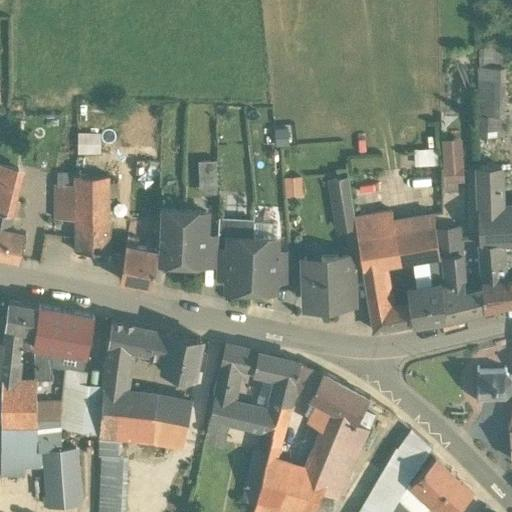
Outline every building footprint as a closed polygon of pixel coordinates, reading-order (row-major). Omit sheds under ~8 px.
[(499,60),(478,60),(478,75),(499,75),(499,60)] [(499,75),(478,75),(478,110),(496,111),(502,111),(502,80),(499,80),(499,75)] [(496,111),(478,110),(477,129),(495,130),(496,111)] [(460,137),(445,138),(445,171),(462,170),(460,137)] [(401,165),(437,163),(436,145),(414,146),(414,152),(400,153),(401,165)] [(218,185),(217,153),(199,153),(200,186),(218,185)] [(511,200),(502,201),(500,159),(475,161),(479,238),(501,237),(501,236),(511,235),(511,200)] [(16,165),(0,162),(0,194),(10,197),(16,165)] [(284,170),(285,188),(302,188),(301,169),(284,170)] [(76,170),(58,170),(58,182),(55,181),(55,215),(75,215),(76,170)] [(108,171),(76,170),(75,215),(75,247),(110,247),(110,227),(108,199),(108,171)] [(347,172),(329,174),(337,222),(355,219),(354,212),(347,172)] [(10,197),(0,194),(0,251),(19,256),(24,229),(8,225),(13,198),(10,197)] [(182,205),(158,204),(158,216),(157,245),(155,256),(180,257),(182,205)] [(206,206),(182,205),(180,257),(204,259),(205,231),(206,206)] [(390,206),(354,212),(355,219),(357,232),(394,226),(392,215),(390,206)] [(432,208),(392,215),(394,226),(397,246),(398,251),(399,256),(429,251),(439,250),(437,237),(432,208)] [(394,226),(357,232),(362,262),(383,259),(393,257),(399,256),(398,251),(397,246),(394,226)] [(253,231),(229,230),(227,272),(227,283),(250,284),(253,231)] [(217,231),(205,231),(204,259),(215,259),(216,259),(216,243),(217,243),(217,231)] [(276,232),(253,231),(250,284),(274,285),(274,274),(275,246),(276,232)] [(459,235),(437,237),(439,250),(439,251),(441,251),(460,249),(460,247),(459,235)] [(501,237),(479,238),(481,281),(483,303),(511,296),(511,273),(503,274),(501,237)] [(125,239),(119,275),(151,281),(155,256),(157,245),(132,241),(125,239)] [(217,243),(216,243),(216,259),(215,259),(215,271),(227,272),(228,244),(217,243)] [(289,246),(275,246),(274,274),(292,274),(289,246)] [(320,257),(303,258),(304,295),(326,295),(326,299),(341,299),(341,289),(351,289),(350,265),(349,265),(348,249),(320,250),(320,257)] [(460,249),(441,251),(443,267),(462,262),(461,254),(460,249)] [(431,279),(407,283),(409,298),(389,301),(390,305),(392,321),(445,313),(442,277),(444,277),(443,267),(441,251),(439,251),(439,250),(429,251),(431,279)] [(383,259),(362,262),(370,309),(390,305),(389,301),(383,259)] [(464,285),(462,262),(443,267),(444,277),(442,277),(445,313),(483,303),(481,281),(464,285)] [(38,302),(9,296),(3,346),(3,366),(9,367),(9,363),(13,364),(14,355),(19,356),(22,327),(35,328),(38,302)] [(94,312),(38,302),(35,328),(34,338),(34,353),(49,353),(48,341),(66,344),(65,348),(74,349),(75,345),(87,348),(94,312)] [(390,305),(370,309),(372,325),(392,321),(390,305)] [(149,323),(111,315),(105,355),(128,360),(131,345),(146,348),(149,323)] [(202,334),(149,323),(146,348),(159,351),(158,356),(162,357),(160,363),(194,370),(197,359),(203,360),(204,352),(198,351),(202,334)] [(243,343),(224,339),(220,357),(239,361),(243,343)] [(300,357),(243,343),(239,361),(239,362),(275,371),(270,393),(290,398),(294,383),(300,357)] [(49,353),(34,353),(35,374),(52,373),(51,353),(49,353)] [(128,360),(105,355),(103,368),(102,380),(102,383),(124,385),(128,360)] [(239,361),(220,357),(213,390),(232,393),(239,362),(239,361)] [(322,365),(300,357),(294,383),(332,404),(354,416),(369,390),(322,365)] [(501,363),(479,364),(479,360),(476,360),(476,395),(479,395),(479,391),(504,391),(504,393),(507,393),(506,388),(510,384),(511,384),(511,380),(511,381),(511,373),(511,372),(511,369),(509,369),(505,365),(507,360),(504,360),(501,363)] [(86,366),(65,362),(59,413),(60,422),(82,421),(82,424),(99,428),(102,383),(102,380),(85,378),(86,366)] [(19,374),(2,374),(1,469),(22,470),(21,423),(19,374)] [(35,374),(19,374),(21,423),(36,422),(36,414),(35,374)] [(124,385),(102,383),(99,428),(119,430),(135,431),(138,386),(124,385)] [(156,396),(143,395),(144,387),(138,386),(135,431),(182,439),(191,395),(157,388),(156,396)] [(157,388),(144,387),(143,395),(156,396),(157,388)] [(267,404),(232,395),(232,393),(213,390),(209,412),(227,417),(262,425),(267,404)] [(290,398),(270,393),(267,404),(262,425),(272,427),(266,450),(276,453),(290,398)] [(354,416),(332,404),(325,418),(362,435),(368,422),(360,418),(354,416)] [(374,410),(365,407),(360,418),(368,422),(374,410)] [(227,417),(209,412),(204,434),(219,437),(220,429),(224,430),(227,417)] [(76,443),(60,443),(60,422),(59,413),(36,414),(36,422),(37,445),(44,445),(48,501),(80,498),(76,443)] [(362,435),(325,418),(315,447),(311,445),(303,461),(307,463),(293,504),(298,506),(299,506),(310,510),(322,484),(336,491),(362,435)] [(416,427),(382,477),(392,483),(400,488),(408,476),(432,441),(416,427)] [(119,430),(99,428),(98,449),(100,449),(98,511),(120,511),(123,455),(119,451),(119,430)] [(276,453),(266,450),(261,469),(284,475),(289,456),(276,453)] [(457,472),(434,450),(409,476),(432,499),(445,511),(449,511),(473,488),(457,472)] [(289,456),(284,475),(261,469),(256,493),(275,498),(277,499),(293,504),(307,463),(303,461),(289,456)] [(409,476),(408,476),(400,488),(397,492),(406,501),(417,511),(418,511),(432,499),(409,476)] [(392,483),(376,506),(384,511),(392,500),(397,492),(400,488),(392,483)] [(406,501),(397,492),(392,500),(400,508),(406,501)] [(270,511),(275,498),(256,493),(251,511),(270,511)] [(417,511),(406,501),(400,508),(392,500),(384,511),(417,511)]
